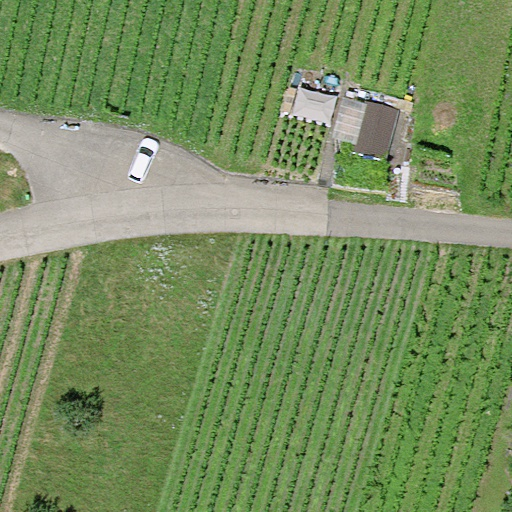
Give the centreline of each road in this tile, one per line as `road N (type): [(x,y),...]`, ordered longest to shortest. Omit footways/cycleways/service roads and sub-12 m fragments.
road 1 (unclassified): [(511,221),(169,182),(0,218)]
road 2 (track): [(0,121),(169,182)]
